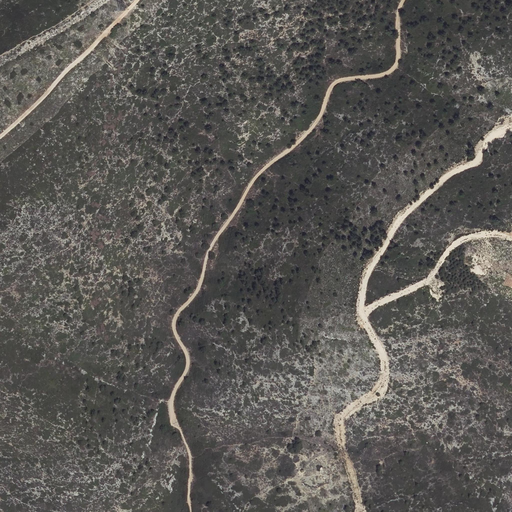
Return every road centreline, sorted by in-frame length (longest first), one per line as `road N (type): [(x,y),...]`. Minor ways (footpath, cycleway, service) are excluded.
road 1 (track): [(402,0),(392,70),(331,84),(307,132),(248,186),(205,255),(197,290),(175,315),(187,356),(170,403),(188,451),(190,511)]
road 2 (track): [(136,0),(0,136)]
